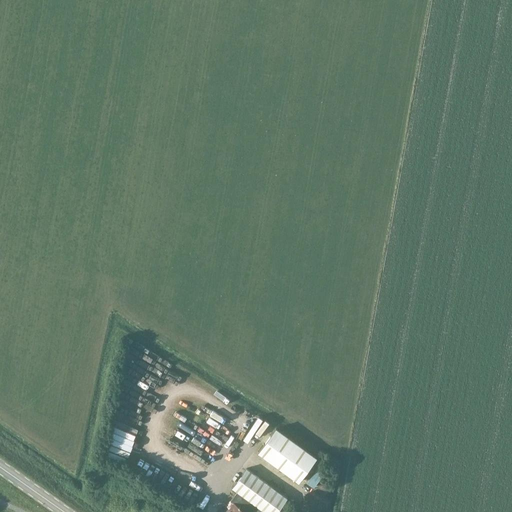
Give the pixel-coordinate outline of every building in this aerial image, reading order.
[(206,426),(207,424),(220,430),(222,426),(216,423),(220,416),(205,409),(198,422),(206,426)] [(315,461),(318,458),(276,427),(258,452),(300,483),(307,473),(311,476),(319,464),(315,461)] [(184,442),(190,432),(185,429),(178,439),(184,442)] [(194,441),(194,451),(208,451),(207,441),(194,441)] [(181,451),(179,456),(192,462),(194,457),(181,451)] [(186,469),(194,474),(199,466),(194,463),(190,468),(187,467),(186,469)] [(236,492),(261,509),(264,511),(276,511),(287,498),(246,468),(231,488),(236,492)] [(184,492),(186,487),(172,479),(169,484),(184,492)] [(87,485),(85,498),(95,499),(97,486),(87,485)] [(259,511),(261,509),(236,492),(230,500),(225,506),(228,508),(225,511),(259,511)]
